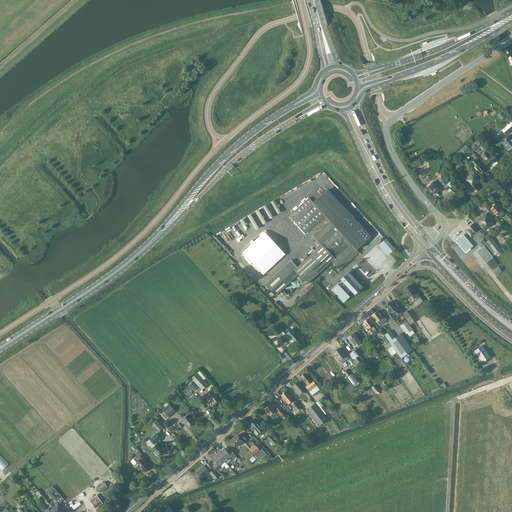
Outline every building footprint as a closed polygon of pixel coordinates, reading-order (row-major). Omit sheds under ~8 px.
[(502,131),(506,135),(511,129),(511,123),(511,122),(502,131)] [(511,146),(511,140),(508,136),(501,142),(508,150),(511,146)] [(476,139),(468,147),(472,152),(481,144),(476,139)] [(469,154),(472,152),(468,147),(466,145),(461,149),(465,153),(467,152),(469,154)] [(492,155),(489,157),(486,153),(481,157),(484,161),(483,162),(487,168),(491,165),(496,161),(497,160),(496,160),(498,159),(494,154),(492,155)] [(455,159),(446,167),(449,170),(458,162),(455,159)] [(477,161),(475,159),(474,160),(471,163),(473,165),(480,174),(484,170),(477,161)] [(466,177),(464,179),(465,180),(474,192),(478,189),(475,185),(478,182),(480,180),(473,171),(466,177)] [(428,186),(434,194),(439,189),(433,182),(428,186)] [(328,189),(313,203),(357,251),(372,237),(328,189)] [(445,196),(449,201),(456,195),(452,190),(445,196)] [(357,251),(313,203),(309,198),(289,217),(305,234),(309,231),(313,236),(314,236),(313,237),(321,245),(296,268),(290,261),(264,286),(275,297),(299,275),(307,284),(331,262),(339,270),(358,252),(357,251)] [(496,213),(500,218),(505,214),(501,210),(502,209),(496,202),(493,205),(494,206),(490,209),(495,214),(496,213)] [(476,220),(484,231),(494,223),(486,213),(476,220)] [(486,263),(492,257),(490,255),(493,253),(482,240),(483,239),(478,234),(480,233),(476,228),(474,229),(471,225),(467,228),(468,229),(466,231),(470,237),(473,235),(475,237),(473,238),(481,248),(476,252),(486,263)] [(262,275),(284,254),(264,232),(242,253),(262,275)] [(462,235),(455,242),(465,253),(472,247),(462,235)] [(487,242),(490,245),(497,256),(502,252),(492,238),(487,242)] [(385,239),(380,244),(389,254),(394,249),(385,239)] [(493,258),(486,263),(492,270),(498,264),(496,262),(493,258)] [(498,266),(493,271),(497,275),(502,271),(498,266)] [(359,289),(362,287),(349,273),(341,280),(344,284),(340,287),(338,284),(332,290),(343,302),(349,297),(347,294),(351,290),(355,295),(360,290),(359,289)] [(411,296),(413,299),(418,297),(416,294),(415,295),(409,286),(404,290),(409,297),(411,296)] [(386,304),(384,306),(389,313),(392,311),(394,315),(397,314),(399,312),(394,304),(393,303),(391,304),(390,305),(390,304),(389,302),(386,304)] [(377,311),(373,315),(374,317),(373,318),(378,324),(379,326),(386,320),(381,314),(380,315),(377,311)] [(415,322),(407,311),(402,315),(410,326),(415,322)] [(372,333),(373,332),(374,333),(376,332),(375,331),(375,330),(368,319),(364,322),(368,329),(369,329),(372,333)] [(406,322),(400,326),(406,334),(407,334),(409,337),(414,334),(412,330),(406,322)] [(286,333),(287,335),(295,342),(296,342),(297,341),(297,340),(299,339),(298,338),(300,337),(293,329),(291,330),(290,330),(289,332),(286,329),(284,331),(286,333)] [(348,338),(354,347),(360,342),(353,333),(350,336),(349,336),(348,337),(348,338)] [(395,338),(389,342),(396,353),(398,356),(400,359),(401,358),(412,351),(412,350),(400,334),(395,338)] [(373,342),(371,343),(373,345),(378,342),(376,339),(372,335),(369,337),(373,342)] [(396,353),(389,342),(384,345),(392,356),(396,353)] [(474,351),(482,363),(489,358),(481,346),(474,351)] [(345,356),(339,348),(333,353),(339,361),(339,360),(341,363),(348,358),(346,355),(345,356)] [(352,352),(356,357),(354,359),(359,364),(362,361),(358,356),(360,355),(356,349),(354,351),(352,352)] [(347,370),(344,372),(353,384),(355,387),(359,384),(357,381),(352,374),(350,375),(347,370)] [(202,390),(208,384),(197,373),(191,378),(193,381),(189,384),(195,391),(199,387),(202,390)] [(300,376),(307,385),(311,382),(304,373),(300,376)] [(311,382),(307,385),(305,386),(308,391),(311,395),(319,389),(313,381),(311,382)] [(304,390),(302,387),(298,382),(293,386),(296,391),(295,392),(298,395),(304,390)] [(219,399),(216,395),(212,391),(207,396),(214,404),(219,399)] [(188,402),(191,399),(194,402),(197,399),(196,398),(197,397),(196,395),(194,397),(190,392),(184,397),(188,402)] [(286,401),(288,404),(289,403),(297,411),(301,408),(296,401),(294,402),(286,392),(285,393),(284,393),(282,394),(282,395),(281,395),(286,401)] [(322,405),(319,401),(315,403),(319,408),(325,415),(328,412),(322,405)] [(306,410),(319,426),(327,419),(315,404),(306,410)] [(163,406),(161,408),(164,412),(169,417),(175,412),(170,406),(168,405),(165,408),(163,406)] [(265,410),(266,412),(267,412),(270,415),(273,420),(277,416),(278,417),(280,415),(284,419),(286,416),(282,412),(279,407),(276,410),(275,411),(272,407),(272,408),(269,405),(268,407),(267,406),(265,408),(265,409),(265,410)] [(187,415),(182,420),(188,428),(194,423),(187,415)] [(158,419),(152,424),(159,432),(164,427),(158,419)] [(251,427),(249,428),(256,436),(263,430),(255,421),(250,425),(251,427)] [(146,443),(150,448),(150,449),(158,458),(158,457),(159,458),(164,453),(163,452),(164,452),(156,443),(161,439),(156,434),(146,443)] [(230,441),(236,448),(239,445),(240,446),(243,443),(237,435),(230,441)] [(254,455),(250,459),(249,460),(252,463),(252,462),(257,458),(259,460),(266,454),(262,449),(263,448),(257,442),(254,444),(251,441),(248,443),(247,442),(244,444),(254,455)] [(224,449),(218,454),(226,463),(235,456),(231,450),(230,451),(228,453),(224,449)] [(145,460),(141,455),(138,451),(135,454),(139,460),(136,462),(142,469),(142,470),(143,472),(144,472),(145,472),(149,469),(143,461),(145,460)] [(212,466),(217,472),(226,463),(218,454),(212,459),(216,464),(212,466)] [(209,472),(204,466),(200,469),(201,469),(196,473),(201,479),(209,472)] [(209,473),(215,479),(218,476),(214,470),(209,473)] [(107,487),(103,482),(96,488),(100,493),(107,487)] [(52,491),(48,494),(54,501),(58,498),(60,495),(54,489),(52,491)] [(93,498),(90,501),(95,508),(100,504),(102,503),(101,501),(98,498),(96,496),(93,498)] [(37,504),(43,511),(46,508),(40,501),(37,504)] [(56,505),(53,508),(56,511),(65,511),(58,503),(56,502),(54,503),(56,505)]
